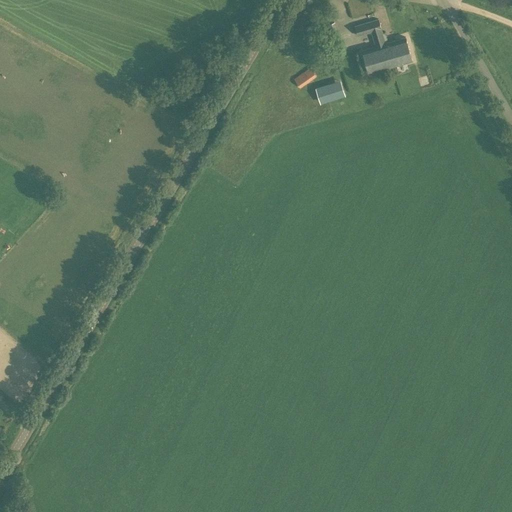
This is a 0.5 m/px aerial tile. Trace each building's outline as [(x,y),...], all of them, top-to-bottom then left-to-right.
[(357,18),(367,15),(363,3),(354,6),(357,18)] [(380,44),(385,43),(378,19),(355,25),(358,35),(371,31),(375,46),(380,44)] [(406,36),(385,43),(380,44),(380,46),(382,45),(384,49),(387,49),(392,67),(413,61),(406,36)] [(380,46),(380,44),(375,46),(362,49),(370,74),(392,67),(387,49),(384,49),(382,45),(380,46)] [(340,46),(332,48),(334,57),(343,55),(340,46)] [(311,81),(318,77),(311,66),(293,78),(301,89),(307,84),(306,83),(311,80),(311,81)] [(320,101),(346,95),(342,79),(316,84),(320,101)]
